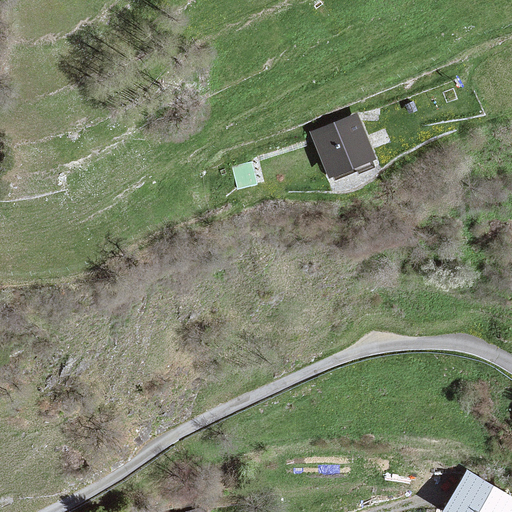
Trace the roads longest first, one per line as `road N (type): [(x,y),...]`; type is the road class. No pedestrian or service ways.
road 1 (unclassified): [(49,511),(187,428),(355,352),(435,341),(511,363)]
road 2 (track): [(511,42),(474,65),(465,105),(392,128)]
